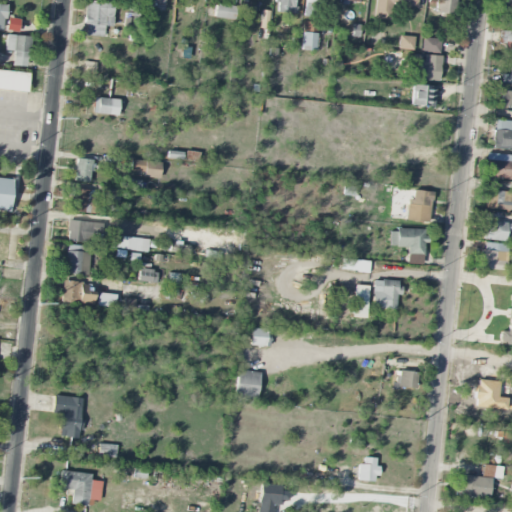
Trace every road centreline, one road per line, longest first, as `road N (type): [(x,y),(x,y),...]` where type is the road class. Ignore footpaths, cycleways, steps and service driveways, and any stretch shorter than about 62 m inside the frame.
road 1 (residential): [(62,0),(8,511)]
road 2 (residential): [(481,0),(427,511)]
